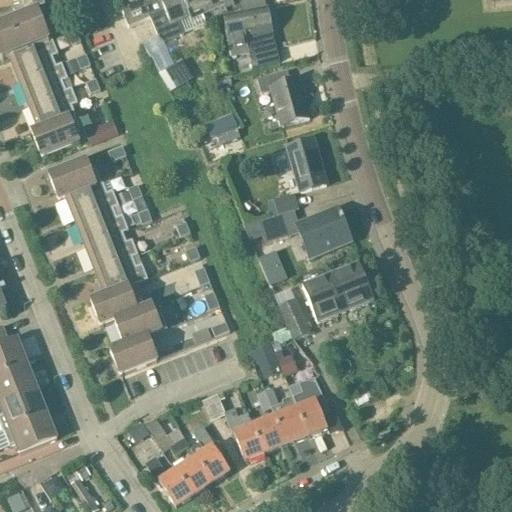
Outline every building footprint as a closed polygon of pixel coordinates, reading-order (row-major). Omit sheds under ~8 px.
[(0,0),(0,8),(23,4),(22,0),(24,0),(30,0),(34,16),(38,14),(38,16),(46,13),(45,10),(81,3),(80,0),(0,0)] [(162,0),(145,7),(150,19),(151,20),(198,0),(162,0)] [(232,0),(198,0),(151,20),(161,45),(184,36),(208,25),(204,16),(234,3),(232,0)] [(268,10),(224,18),(231,58),(250,54),(253,72),(280,65),(273,35),(268,10)] [(10,59),(11,62),(54,45),(53,41),(49,43),(38,16),(38,14),(34,16),(0,29),(0,56),(2,63),(10,59)] [(68,37),(72,47),(80,44),(76,34),(68,37)] [(54,45),(11,62),(24,94),(67,77),(62,66),(57,68),(53,59),(59,57),(54,45)] [(77,62),(81,72),(90,68),(86,58),(77,62)] [(77,60),(64,65),(69,77),(81,72),(77,62),(77,60)] [(180,63),(167,70),(177,90),(190,83),(180,63)] [(67,77),(24,94),(36,126),(74,111),(72,108),(78,106),(72,90),(66,93),(63,83),(68,81),(67,77)] [(269,78),(257,82),(262,97),(273,94),(282,129),(310,121),(300,83),(272,90),(269,78)] [(87,86),(91,96),(99,93),(96,83),(87,86)] [(74,111),(36,126),(39,132),(32,134),(42,161),(44,160),(80,146),(75,135),(81,133),(76,119),(77,119),(74,111)] [(232,116),(206,126),(211,139),(237,128),(232,116)] [(113,124),(100,129),(105,142),(118,137),(113,124)] [(237,131),(216,139),(219,147),(240,140),(237,131)] [(327,188),(314,142),(288,149),(301,195),(327,188)] [(109,155),(112,164),(126,159),(122,150),(109,155)] [(59,204),(67,201),(66,200),(103,185),(102,185),(96,171),(91,174),(86,163),(51,177),(50,177),(49,177),(59,204)] [(66,200),(67,201),(76,225),(113,210),(113,211),(119,208),(113,193),(107,195),(103,185),(66,200)] [(142,199),(138,189),(129,193),(133,203),(142,199)] [(128,194),(117,199),(120,208),(132,203),(128,194)] [(274,203),(278,218),(281,217),(295,213),(300,211),(296,197),(274,203)] [(113,210),(76,225),(85,249),(123,234),(123,235),(129,233),(123,218),(117,220),(113,211),(113,210)] [(299,226),(297,227),(300,236),(310,262),(352,245),(338,211),(299,226)] [(148,214),(139,217),(143,227),(151,224),(148,214)] [(260,224),(245,229),(251,244),(264,239),(266,247),(288,240),(281,217),(278,218),(260,224)] [(177,230),(181,240),(190,236),(186,226),(177,230)] [(123,234),(85,249),(95,274),(133,259),(133,260),(139,257),(132,242),(127,244),(123,235),(123,234)] [(200,261),(196,251),(187,254),(191,265),(200,261)] [(259,262),(264,275),(279,269),(274,255),(259,262)] [(95,274),(104,298),(105,299),(128,289),(128,290),(148,282),(142,267),(137,269),(133,260),(133,259),(95,274)] [(360,266),(317,283),(322,294),(324,293),(328,302),(332,301),(338,316),(374,302),(360,266)] [(209,285),(204,272),(195,275),(201,289),(209,285)] [(68,288),(74,303),(101,293),(95,277),(68,288)] [(304,288),(317,320),(318,324),(338,316),(332,301),(328,302),(324,293),(322,294),(317,283),(304,288)] [(105,299),(104,298),(90,303),(101,329),(115,324),(115,323),(138,314),(138,313),(128,290),(128,289),(105,299)] [(214,296),(205,300),(210,313),(219,310),(214,296)] [(296,302),(279,309),(294,343),(311,336),(296,302)] [(172,326),(194,322),(191,305),(169,310),(172,326)] [(115,324),(124,347),(124,348),(154,336),(154,337),(168,331),(162,316),(156,318),(152,307),(138,313),(138,314),(115,323),(115,324)] [(229,335),(226,326),(212,331),(216,340),(229,335)] [(210,339),(206,329),(190,335),(194,346),(210,339)] [(110,352),(121,379),(122,378),(158,363),(154,353),(159,350),(154,337),(154,336),(124,348),(124,347),(110,352)] [(0,378),(28,368),(18,343),(0,349),(0,378)] [(255,355),(262,373),(278,367),(277,362),(271,348),(255,355)] [(284,360),(277,362),(278,367),(282,376),(282,378),(298,372),(292,357),(284,360)] [(28,368),(0,378),(0,407),(38,393),(28,368)] [(309,439),(328,432),(322,417),(330,413),(315,381),(300,387),(303,396),(293,400),(298,410),(309,439)] [(275,419),(286,448),(309,439),(298,410),(293,400),(283,404),(284,406),(280,407),(274,391),(265,394),(275,419)] [(38,393),(0,407),(4,417),(0,418),(0,424),(4,434),(47,417),(38,393)] [(250,419),(249,419),(252,428),(264,457),(286,448),(275,419),(265,394),(257,397),(264,416),(272,412),(274,420),(253,428),(250,419)] [(218,397),(202,404),(211,425),(220,421),(217,414),(223,411),(218,397)] [(232,437),(234,437),(245,465),(264,457),(252,428),(249,419),(241,422),(236,411),(223,416),(232,437)] [(47,417),(4,434),(10,449),(16,447),(20,457),(57,443),(47,417)] [(184,440),(178,429),(165,435),(156,419),(146,424),(161,452),(184,440)] [(213,485),(230,474),(213,448),(215,447),(204,430),(193,437),(200,447),(192,453),(196,460),(213,485)] [(184,443),(170,452),(175,459),(189,450),(184,443)] [(194,499),(213,485),(196,460),(192,453),(191,452),(196,460),(176,473),(194,499)] [(158,485),(159,484),(176,510),(194,499),(176,473),(168,478),(156,460),(146,467),(158,485)] [(92,476),(86,468),(78,473),(83,482),(92,476)] [(88,511),(96,511),(99,510),(80,481),(71,487),(88,511)] [(20,495),(8,500),(13,511),(23,511),(27,511),(20,495)]
